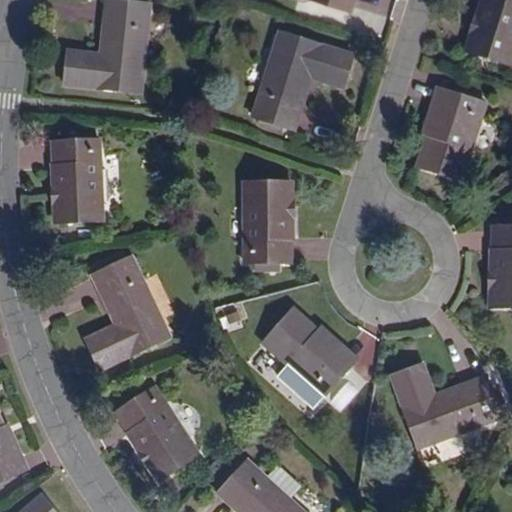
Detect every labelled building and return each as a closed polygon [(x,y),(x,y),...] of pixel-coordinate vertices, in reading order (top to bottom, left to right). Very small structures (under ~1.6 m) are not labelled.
[(149,4),(106,0),(101,55),(67,52),(64,86),(141,93),(149,4)] [(318,0),(350,10),(353,0),(318,0)] [(511,59),(511,0),(482,0),(467,52),(510,65),(511,59)] [(352,55),(278,32),(251,117),(294,130),(310,79),(342,89),(352,55)] [(434,135),(427,133),(417,166),(461,180),(485,103),(471,98),(473,93),(455,88),(453,93),(448,91),(434,135)] [(441,89),(427,133),(434,135),(448,91),(441,89)] [(99,141),(52,143),(54,223),(101,222),(99,141)] [(279,271),(279,263),(290,263),(288,183),(243,184),(245,264),(255,264),(255,271),(279,271)] [(511,227),(492,227),(491,308),(511,307),(511,227)] [(170,337),(131,257),(92,277),(116,326),(85,341),(99,371),(170,337)] [(317,336),(321,331),(294,307),(264,342),(325,396),(330,389),(334,392),(347,377),(344,374),(351,366),(317,336)] [(356,360),(321,331),(317,336),(351,366),(356,360)] [(422,365),(390,376),(417,449),(501,418),(486,377),(434,396),(422,365)] [(198,456),(155,388),(116,413),(159,481),(198,456)] [(0,442),(0,432),(3,431),(0,424),(0,481),(14,475),(0,442)] [(21,472),(3,431),(0,432),(0,442),(14,475),(21,472)] [(302,511),(289,501),(300,489),(281,471),(283,469),(278,465),(274,465),(263,476),(247,462),(243,467),(239,463),(222,481),(226,485),(218,494),(236,511),(302,511)] [(52,511),(40,497),(22,511),(52,511)]
